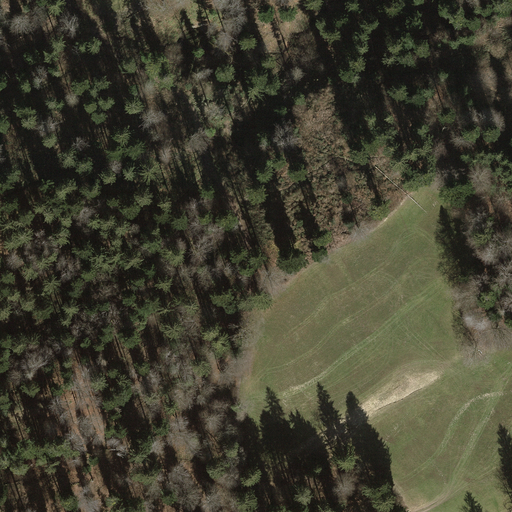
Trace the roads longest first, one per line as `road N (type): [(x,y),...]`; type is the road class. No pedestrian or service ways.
road 1 (track): [(67,0),(133,66),(190,101),(209,171),(246,228),(250,308)]
road 2 (track): [(259,511),(238,467),(250,308)]
